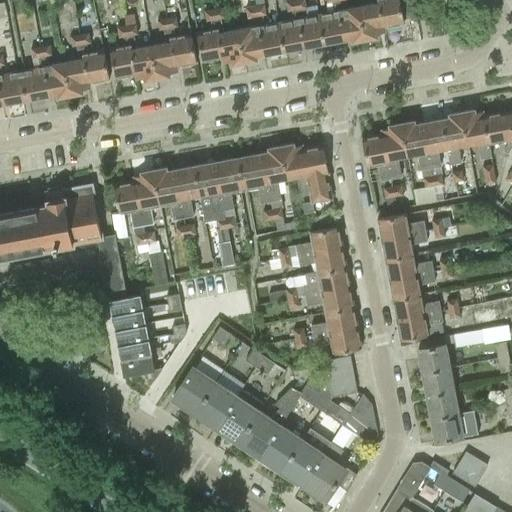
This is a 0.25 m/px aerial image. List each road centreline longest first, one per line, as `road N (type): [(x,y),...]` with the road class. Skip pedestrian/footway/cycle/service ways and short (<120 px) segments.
road 1 (residential): [(358,511),(394,432),(332,87)]
road 2 (residential): [(0,143),(332,87)]
road 3 (residential): [(257,511),(0,342)]
road 4 (residential): [(332,87),(461,63),(485,37)]
